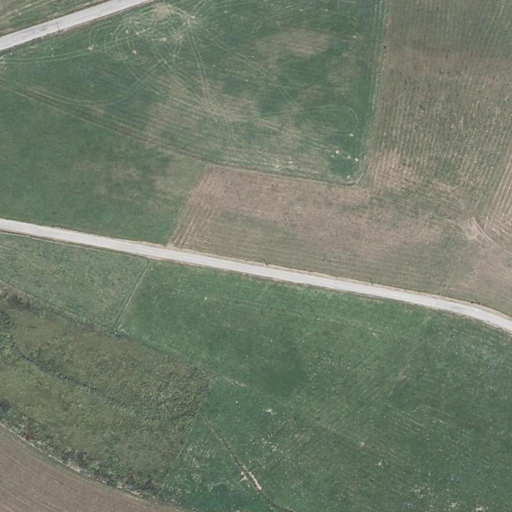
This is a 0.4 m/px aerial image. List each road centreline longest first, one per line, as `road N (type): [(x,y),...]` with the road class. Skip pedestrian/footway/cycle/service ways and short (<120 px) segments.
road 1 (unclassified): [(0,220),(511,321)]
road 2 (unclassified): [(130,0),(0,45)]
